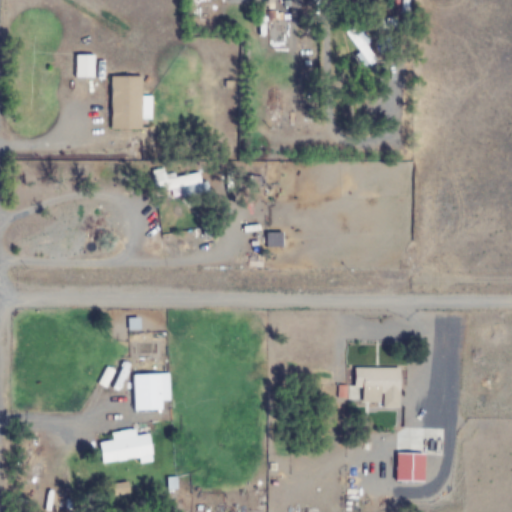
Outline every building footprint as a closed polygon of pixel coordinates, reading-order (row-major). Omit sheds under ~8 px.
[(376,56),(353,24),(341,33),(364,64),(376,56)] [(74,78),(105,78),(105,59),(95,59),(95,55),(74,55),(74,78)] [(141,76),(109,76),(109,130),(141,130),(141,76)] [(152,174),(152,188),(196,188),(196,174),(152,174)] [(278,245),(278,233),(265,233),(265,245),(278,245)] [(352,367),(352,388),(360,388),(360,405),(398,405),(398,367),(352,367)] [(132,410),(161,410),(161,400),(171,400),(171,373),(132,373),(132,410)] [(138,457),(139,463),(154,461),(150,433),(136,435),(135,428),(110,432),(111,439),(98,442),(101,463),(138,457)] [(424,453),(393,453),(393,480),(424,480),(424,453)] [(128,483),(113,485),(114,494),(129,492),(128,483)]
